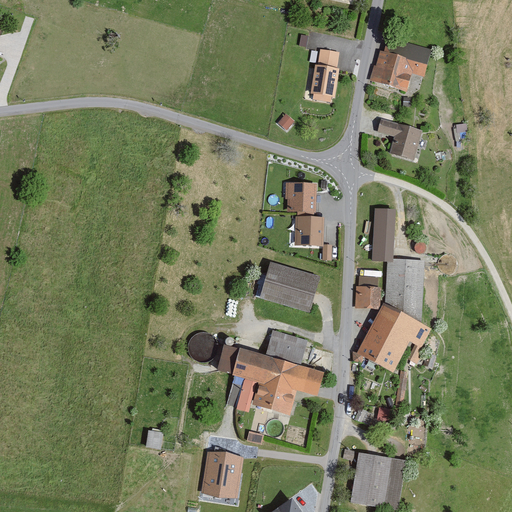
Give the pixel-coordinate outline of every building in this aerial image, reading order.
[(391,57),(381,55),(378,69),(374,68),(370,85),(410,95),(414,78),(425,81),(433,51),(395,41),(391,57)] [(321,53),(319,69),(337,71),(339,56),(321,53)] [(319,69),(316,68),(311,97),(315,98),(314,103),(332,105),(332,101),(335,102),(340,72),(337,71),(319,69)] [(295,123),(286,116),(279,126),(288,133),(295,123)] [(424,134),(381,122),(378,134),(395,139),(390,156),(415,164),(424,134)] [(317,182),(286,181),(285,198),(288,198),(288,211),(317,212),(317,182)] [(397,212),(374,211),(371,262),(388,263),(394,263),(397,212)] [(325,217),(295,216),(295,244),(323,245),(324,244),(325,217)] [(333,244),(324,244),(323,245),(323,260),(332,260),(333,244)] [(388,263),(386,307),(423,325),(425,264),(394,263),(388,263)] [(322,280),(272,265),(261,300),(312,315),(322,280)] [(382,290),(357,289),(356,311),(381,312),(382,290)] [(386,307),(384,305),(381,312),(357,357),(394,377),(403,359),(416,366),(434,331),(423,325),(386,307)] [(273,332),(267,357),(302,367),(309,342),(273,332)] [(234,377),(241,352),(226,348),(219,373),(234,377)] [(267,357),(242,350),(241,352),(234,377),(234,379),(245,382),(262,387),(256,407),(292,417),(298,395),(320,401),(328,374),(302,367),(267,357)] [(262,387),(245,382),(237,412),(254,416),(256,407),(262,387)] [(147,429),(145,446),(161,448),(163,431),(147,429)] [(249,431),(248,439),(261,442),(263,434),(249,431)] [(209,451),(202,491),(237,497),(243,457),(209,451)] [(399,511),(408,462),(360,455),(353,505),(395,511),(399,511)] [(292,497),(269,511),(302,511),(292,497)]
